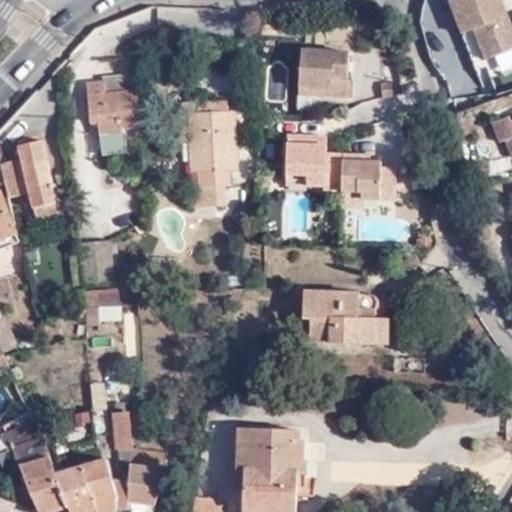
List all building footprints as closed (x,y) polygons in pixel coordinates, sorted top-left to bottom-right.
[(449,0),(462,32),(473,28),(486,59),(511,47),(511,28),(501,0),(449,0)] [(467,34),(440,40),(448,74),(474,69),(467,34)] [(345,97),(348,51),(301,47),(298,88),(331,90),(330,96),(345,97)] [(104,78),(105,84),(105,94),(137,91),(135,75),(104,78)] [(380,82),(381,98),(391,95),(390,81),(380,82)] [(105,94),(105,84),(87,86),(90,123),(99,123),(101,154),(123,153),(123,128),(140,127),(137,91),(105,94)] [(330,96),(331,90),(298,88),(298,95),(330,96)] [(190,115),(228,113),(228,103),(182,106),(182,116),(190,115)] [(233,113),(228,113),(190,115),(192,146),(193,175),(202,174),(203,189),(225,187),(231,187),(229,172),(238,171),(233,113)] [(192,146),(190,115),(182,116),(175,116),(176,146),(192,146)] [(511,120),(510,121),(508,117),(491,123),(498,143),(506,140),(511,137),(511,120)] [(324,143),(286,142),(286,174),(307,174),(307,181),(307,186),(324,186),(324,190),(362,191),(361,198),(394,199),(395,167),(379,166),(380,161),(324,159),(324,143)] [(1,167),(9,200),(29,195),(34,211),(57,205),(42,145),(19,150),(21,162),(1,167)] [(193,190),(203,189),(202,174),(193,175),(193,190)] [(307,174),(286,174),(285,185),(307,186),(307,181),(307,174)] [(226,207),(225,187),(203,189),(193,190),(194,209),(226,207)] [(0,240),(13,236),(0,198),(0,240)] [(281,200),(280,235),(309,235),(310,201),(281,200)] [(57,205),(34,211),(36,220),(59,215),(57,205)] [(13,236),(0,240),(0,247),(1,249),(17,243),(13,236)] [(110,241),(81,245),(85,288),(115,284),(110,241)] [(86,293),(87,308),(122,305),(120,290),(86,293)] [(79,309),(87,308),(86,293),(78,293),(79,309)] [(372,311),(371,308),(300,304),(299,332),(308,332),(306,355),(383,359),(385,334),(363,332),(364,325),(368,325),(372,324),(374,319),(374,315),(372,311)] [(0,348),(4,358),(19,355),(0,311),(0,348)] [(0,370),(9,368),(4,358),(0,348),(0,370)] [(118,446),(132,444),(125,414),(128,411),(127,409),(113,411),(118,446)] [(53,511),(66,508),(58,473),(43,439),(11,448),(31,497),(38,511),(53,511)] [(243,479),(245,441),(233,440),(230,479),(239,480),(243,479)] [(271,451),(272,443),(245,441),(243,479),(239,480),(237,505),(236,511),(287,511),(289,486),(300,486),(301,474),(296,473),(298,453),(292,453),(271,451)] [(292,444),(272,443),(271,451),(292,453),(292,444)] [(131,461),(132,448),(132,444),(118,446),(119,462),(131,461)] [(131,511),(130,511),(153,511),(154,508),(162,488),(170,455),(132,448),(131,461),(129,482),(127,503),(131,511)] [(83,467),(98,511),(111,511),(117,510),(115,490),(113,480),(108,460),(83,467)] [(98,511),(83,467),(81,461),(75,463),(76,469),(58,473),(66,508),(69,506),(70,511),(98,511)] [(237,505),(239,480),(230,479),(229,504),(237,505)] [(117,510),(131,511),(127,503),(129,482),(113,480),(115,490),(117,510)] [(190,497),(187,511),(212,511),(215,503),(190,497)] [(0,511),(11,511),(15,504),(0,498),(0,511)]
